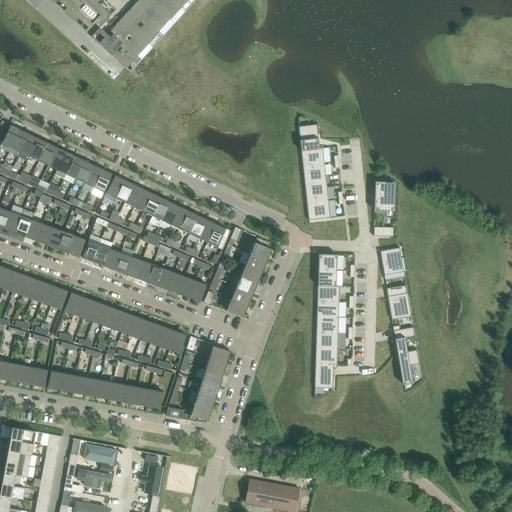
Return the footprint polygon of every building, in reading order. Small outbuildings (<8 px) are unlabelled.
[(51,0),(75,21),(127,68),(130,71),(194,0),(51,0)] [(316,124),(298,126),(301,150),(319,148),(316,124)] [(0,147),(9,152),(20,129),(10,125),(0,145),(0,147)] [(9,152),(18,156),(29,134),(20,129),(9,152)] [(29,156),(38,138),(29,134),(18,156),(27,161),(29,156)] [(39,161),(47,142),(38,138),(29,156),(39,161)] [(48,143),(47,142),(39,161),(48,165),(57,147),(48,143)] [(66,151),(57,147),(48,165),(57,169),(66,151)] [(302,165),(324,163),(322,147),(319,148),(301,150),(302,165)] [(64,178),(66,174),(75,156),(66,151),(57,169),(55,174),(64,178)] [(84,160),(75,156),(66,174),(75,178),(84,160)] [(83,186),(85,183),(93,165),(84,160),(75,178),(74,182),(83,186)] [(324,163),(302,165),(304,183),(326,181),(324,163)] [(102,169),(93,165),(85,183),(94,187),(102,169)] [(112,174),(102,169),(94,187),(103,192),(112,174)] [(20,176),(18,180),(21,182),(27,184),(31,176),(21,172),(20,176)] [(114,201),(116,198),(124,180),(115,175),(104,197),(114,201)] [(31,176),(27,184),(36,188),(38,185),(39,184),(41,180),(31,176)] [(133,184),(124,180),(116,198),(125,202),(133,184)] [(306,201),(328,199),(326,181),(304,183),(306,201)] [(394,182),(375,181),(374,210),(394,210),(394,182)] [(36,188),(36,190),(42,192),(43,191),(46,192),(48,188),(39,184),(38,185),(36,188)] [(143,188),(133,184),(125,202),(134,206),(143,188)] [(48,188),(46,192),(48,193),(49,194),(56,196),(58,192),(48,188)] [(134,206),(143,211),(152,193),(143,188),(134,206)] [(161,197),(152,193),(143,211),(152,215),(161,197)] [(40,197),(38,201),(49,205),(52,198),(48,196),(44,195),(41,194),(40,197)] [(158,226),(161,220),(170,202),(161,197),(152,215),(149,221),(158,226)] [(330,217),(328,199),(306,201),(308,220),(330,217)] [(179,206),(170,202),(161,220),(171,224),(179,206)] [(171,224),(180,229),(189,211),(179,206),(171,224)] [(0,227),(4,229),(10,211),(0,207),(0,227)] [(21,215),(10,211),(4,229),(14,232),(21,215)] [(198,215),(189,211),(180,229),(189,233),(198,215)] [(25,236),(32,219),(21,215),(14,232),(25,236)] [(189,233),(198,238),(207,219),(198,215),(189,233)] [(97,218),(95,222),(106,227),(106,226),(108,222),(100,219),(98,218),(97,218)] [(42,223),(32,219),(25,236),(36,240),(42,223)] [(198,238),(207,242),(216,224),(207,219),(198,238)] [(106,226),(106,227),(116,231),(118,226),(115,225),(108,222),(106,226)] [(47,244),(48,242),(53,227),(48,225),(42,223),(36,240),(47,244)] [(216,224),(207,242),(222,249),(227,238),(230,231),(226,228),(216,224)] [(235,226),(230,238),(234,240),(236,241),(241,229),(235,226)] [(64,231),(53,227),(48,242),(47,244),(48,245),(57,248),(64,231)] [(373,236),(393,236),(393,227),(373,227),(373,236)] [(74,235),(64,231),(57,248),(68,252),(74,235)] [(79,256),(85,239),(74,235),(68,252),(79,256)] [(257,237),(249,254),(266,261),(271,249),(262,245),(265,240),(256,236),(257,237)] [(93,262),(99,244),(88,240),(82,257),(93,262)] [(110,248),(99,244),(93,262),(103,266),(110,248)] [(171,249),(160,244),(159,248),(169,253),(171,249)] [(403,266),(399,247),(380,251),(384,275),(401,272),(401,271),(403,271),(402,266),(403,266)] [(110,248),(103,266),(114,269),(121,252),(110,248)] [(131,256),(121,252),(114,269),(125,273),(131,256)] [(215,254),(211,263),(214,264),(216,263),(219,256),(215,254)] [(262,272),(266,261),(249,254),(245,265),(262,272)] [(318,269),(336,270),(337,254),(318,254),(318,269)] [(131,256),(125,273),(136,277),(142,260),(131,256)] [(153,264),(142,260),(136,277),(146,281),(153,264)] [(153,264),(146,281),(157,285),(163,268),(153,264)] [(245,265),(240,276),(257,283),(262,272),(245,265)] [(10,269),(1,266),(0,267),(0,286),(3,288),(10,269)] [(217,270),(213,278),(218,279),(220,280),(225,269),(222,268),(218,267),(217,270)] [(174,272),(163,268),(157,285),(168,289),(174,272)] [(20,273),(10,269),(3,288),(13,292),(20,273)] [(318,269),(317,285),(336,286),(336,285),(336,270),(318,269)] [(174,272),(168,289),(178,293),(185,276),(174,272)] [(29,276),(20,273),(13,292),(22,295),(29,276)] [(39,280),(29,276),(22,295),(32,299),(39,280)] [(196,280),(185,276),(178,293),(189,297),(196,280)] [(252,294),(257,283),(240,276),(235,287),(252,294)] [(220,280),(218,279),(213,278),(209,289),(215,291),(220,280)] [(48,283),(39,280),(32,299),(42,302),(49,284),(48,283)] [(189,297),(200,301),(206,284),(196,280),(189,297)] [(58,287),(49,284),(42,302),(48,305),(51,306),(58,287)] [(339,285),(336,285),(336,286),(317,285),(317,301),(339,301),(339,285)] [(386,288),(387,296),(407,293),(406,285),(386,288)] [(68,291),(58,287),(51,306),(61,309),(61,310),(68,291)] [(235,287),(231,298),(248,305),(252,294),(235,287)] [(203,302),(209,305),(214,293),(208,291),(203,302)] [(64,311),(73,314),(80,295),(71,292),(64,311)] [(407,293),(387,296),(391,319),(411,316),(407,293)] [(90,299),(80,295),(73,314),(83,318),(90,299)] [(243,317),(248,305),(231,298),(225,310),(224,310),(233,314),(234,313),(243,317)] [(100,302),(90,299),(83,318),(93,321),(100,302)] [(317,301),(316,316),(338,317),(339,301),(317,301)] [(109,306),(100,302),(93,321),(102,325),(109,306)] [(119,310),(109,306),(102,325),(112,328),(119,310)] [(128,313),(119,310),(112,328),(121,332),(128,313)] [(138,317),(128,313),(121,332),(131,336),(138,317)] [(316,316),(316,332),(338,333),(338,317),(316,316)] [(148,320),(138,317),(131,336),(141,339),(148,320)] [(157,324),(148,320),(141,339),(150,343),(157,324)] [(167,327),(157,324),(150,343),(160,346),(167,327)] [(177,331),(167,327),(160,346),(170,350),(177,331)] [(412,382),(409,365),(419,363),(417,350),(407,351),(405,337),(414,336),(413,327),(399,329),(393,330),(399,364),(402,384),(412,382)] [(186,335),(177,331),(170,350),(179,353),(186,335)] [(338,333),(316,332),(316,347),(337,348),(338,333)] [(190,336),(186,348),(192,350),(194,345),(196,340),(196,338),(190,336)] [(212,345),(208,358),(226,363),(230,351),(221,348),(221,347),(212,344),(212,345)] [(316,347),(315,363),(333,364),(337,364),(337,348),(316,347)] [(222,375),(226,363),(208,358),(205,369),(222,375)] [(0,360),(0,378),(8,380),(12,363),(0,360)] [(182,362),(180,370),(184,371),(185,369),(189,370),(191,365),(186,363),(182,362)] [(12,363),(8,380),(21,382),(24,365),(12,363)] [(333,388),(333,364),(315,363),(314,387),(315,387),(333,388)] [(24,365),(21,382),(33,385),(37,368),(24,365)] [(37,368),(33,385),(44,387),(48,370),(37,368)] [(219,386),(222,375),(205,369),(201,381),(219,386)] [(51,370),(47,387),(48,387),(61,390),(64,373),(51,370)] [(61,390),(74,392),(77,375),(64,373),(61,390)] [(89,377),(77,375),(74,392),(86,395),(89,377)] [(86,395),(99,397),(102,380),(89,377),(86,395)] [(114,382),(102,380),(99,397),(111,399),(114,382)] [(215,398),(219,386),(201,381),(197,392),(215,398)] [(111,399),(124,402),(127,385),(114,382),(111,399)] [(139,387),(127,385),(124,402),(136,404),(139,387)] [(136,404),(148,406),(152,389),(139,387),(136,404)] [(163,391),(152,389),(148,406),(160,408),(160,406),(163,391)] [(211,409),(215,398),(197,392),(194,403),(211,409)] [(208,420),(211,409),(194,403),(191,414),(190,414),(188,420),(197,422),(198,417),(208,420)] [(166,416),(187,420),(188,414),(182,413),(183,410),(168,407),(166,416)] [(12,427),(10,439),(33,443),(36,431),(12,427)] [(49,435),(48,442),(60,445),(61,437),(62,437),(62,436),(49,434),(49,435)] [(31,454),(33,443),(10,439),(8,450),(31,454)] [(73,439),(71,453),(77,455),(80,440),(74,439),(73,439)] [(47,448),(58,451),(60,445),(48,442),(47,448)] [(87,446),(86,455),(88,456),(87,461),(99,463),(99,458),(115,461),(117,452),(87,446)] [(58,451),(47,448),(45,454),(45,455),(57,457),(58,451)] [(8,450),(6,461),(29,466),(34,467),(37,456),(31,454),(8,450)] [(70,453),(68,464),(75,465),(77,455),(71,453),(70,453)] [(57,457),(45,455),(44,460),(44,461),(56,463),(57,457)] [(6,461),(4,472),(21,476),(27,477),(29,466),(6,461)] [(43,467),(55,469),(56,463),(44,461),(43,466),(43,467)] [(73,476),(75,465),(68,464),(66,475),(73,476)] [(55,469),(43,467),(42,473),(54,475),(55,469)] [(154,494),(158,471),(152,469),(147,493),(154,494)] [(4,472),(2,484),(19,487),(21,476),(4,472)] [(111,485),(112,477),(86,472),(83,488),(98,490),(100,483),(111,485)] [(53,481),(54,475),(42,473),(41,479),(53,481)] [(53,481),(41,479),(40,485),(52,487),(53,481)] [(249,479),(245,503),(246,503),(246,501),(294,510),(294,511),(299,488),(298,488),(298,490),(250,481),(250,479),(249,479)] [(2,484),(0,492),(0,494),(17,498),(23,499),(25,488),(19,487),(2,484)] [(39,491),(50,493),(52,487),(40,485),(39,491)] [(37,497),(49,499),(50,493),(39,491),(37,497)] [(15,509),(17,498),(0,494),(0,506),(15,509)] [(150,505),(150,506),(157,507),(159,496),(152,495),(150,505)] [(36,503),(48,506),(49,499),(37,497),(36,503)] [(63,497),(61,504),(68,505),(69,498),(63,497)] [(35,509),(47,511),(48,506),(36,503),(35,509)]
